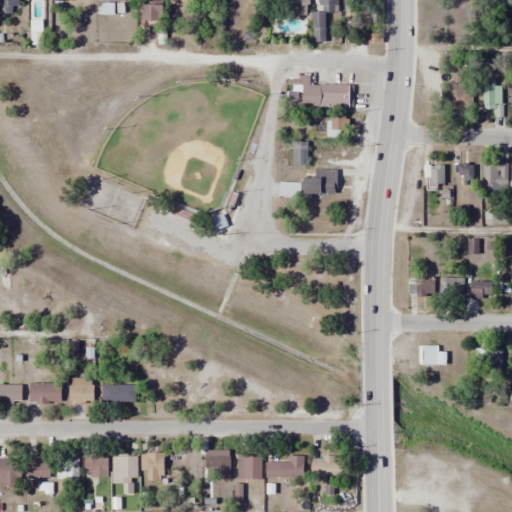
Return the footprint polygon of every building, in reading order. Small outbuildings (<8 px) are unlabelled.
[(18,0),(0,0),(0,14),(19,15),(18,0)] [(144,0),(145,6),(142,6),(142,22),(164,22),(163,0),(144,0)] [(260,0),(261,4),(297,5),(297,15),(308,15),(307,0),(260,0)] [(337,12),(337,0),(318,0),(319,12),(313,13),(313,43),(326,43),(325,12),(337,12)] [(472,115),(472,85),(448,84),(448,115),(472,115)] [(302,86),(302,109),(349,109),(349,86),(302,86)] [(493,118),(502,118),(502,86),(483,86),(483,110),(493,110),(493,118)] [(326,138),(348,138),(348,119),(326,119),(326,138)] [(307,166),(307,138),(293,138),(292,166),(307,166)] [(482,189),(508,189),(508,164),(482,164),(482,189)] [(458,165),(458,185),(473,185),(473,165),(458,165)] [(430,189),(445,188),(443,166),(429,167),(430,189)] [(337,170),(313,170),(313,178),(303,178),(303,194),(337,194),(337,170)] [(409,279),(409,296),(435,296),(435,279),(409,279)] [(440,297),(464,297),(464,279),(440,279),(440,297)] [(492,300),(492,283),(471,283),(471,300),(492,300)] [(438,347),(420,347),(420,367),(446,367),(446,353),(438,353),(438,347)] [(502,372),(502,349),(481,349),(481,372),(502,372)] [(69,403),(93,403),(93,379),(69,379),(69,403)] [(30,403),(61,403),(61,383),(30,383),(30,403)] [(135,404),(135,384),(101,384),(101,403),(135,404)] [(0,385),(0,402),(22,403),(22,385),(0,385)] [(107,478),(107,452),(84,452),(84,478),(107,478)] [(163,453),(146,453),(146,482),(163,482),(163,453)] [(230,476),(230,454),(205,454),(205,476),(230,476)] [(137,455),(112,455),(112,483),(137,483),(137,455)] [(261,479),(261,455),(238,455),(238,479),(261,479)] [(77,479),(77,456),(57,456),(57,479),(77,479)] [(329,475),(349,475),(349,456),(315,456),(315,485),(329,485),(329,475)] [(266,478),(304,478),(304,458),(289,458),(289,462),(266,462),(266,478)] [(20,459),(0,459),(0,486),(20,486),(20,459)] [(49,459),(27,459),(27,478),(49,478),(49,459)]
